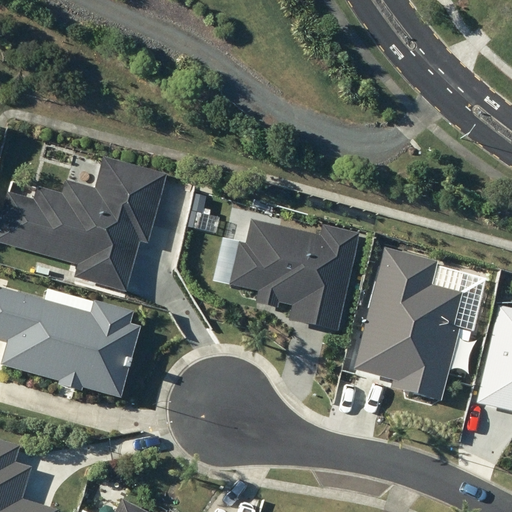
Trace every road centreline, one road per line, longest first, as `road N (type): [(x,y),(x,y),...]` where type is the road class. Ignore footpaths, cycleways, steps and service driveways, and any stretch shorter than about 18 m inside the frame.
road 1 (residential): [(432,86),(379,125),(352,124),(320,115),(173,23),(119,0)]
road 2 (residential): [(511,504),(471,479),(327,439),(227,398)]
